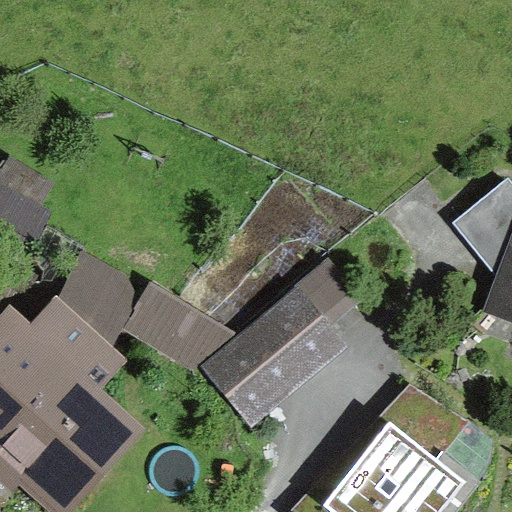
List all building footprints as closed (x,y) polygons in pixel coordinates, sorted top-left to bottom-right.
[(511,178),(510,176),(463,213),(509,271),(500,295),(511,299),(511,178)] [(0,258),(6,261),(20,237),(0,225),(0,258)] [(0,442),(58,496),(126,424),(94,394),(116,369),(102,356),(130,296),(118,290),(125,274),(85,255),(58,311),(32,336),(15,320),(0,335),(0,419),(7,426),(0,433),(0,442)] [(297,294),(217,361),(254,405),(334,337),(297,294)] [(440,511),(464,483),(437,461),(469,422),(416,388),(323,505),(331,511),(440,511)]
